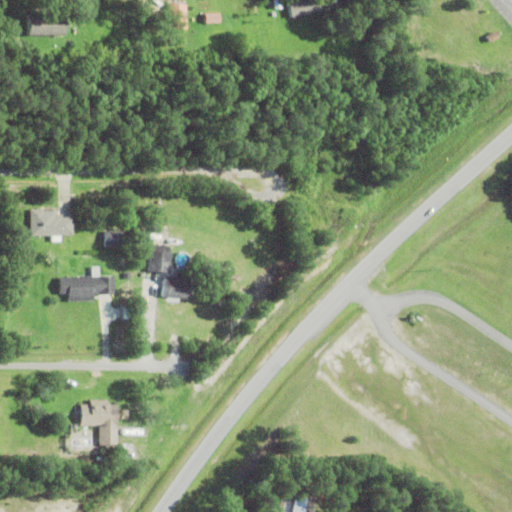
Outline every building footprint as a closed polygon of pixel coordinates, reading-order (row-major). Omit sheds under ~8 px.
[(287,1),(291,0),(328,0),(330,8),(291,16),(287,1)] [(167,4),(184,3),(185,28),(168,28),(167,4)] [(25,10),(63,10),(63,34),(26,34),(25,10)] [(112,50),(113,21),(119,21),(119,13),(128,14),(126,51),(112,50)] [(54,210),(54,215),(61,215),(61,217),(72,216),(72,218),(77,217),(77,225),(71,225),(72,235),(30,236),(29,209),(42,209),(42,210),(54,210)] [(103,231),(122,231),(122,247),(103,247),(103,231)] [(169,251),(168,272),(147,271),(148,250),(150,251),(150,244),(169,245),(169,251)] [(161,296),(163,276),(175,277),(175,272),(189,273),(187,298),(161,296)] [(113,275),(114,294),(97,294),(97,293),(93,293),(93,300),(67,301),(66,294),(58,294),(57,277),(85,276),(91,275),(91,276),(113,275)] [(101,426),(79,426),(79,404),(89,404),(89,400),(108,400),(107,405),(116,405),(116,446),(101,446),(101,426)] [(290,511),(294,494),(306,496),(303,511),(290,511)]
